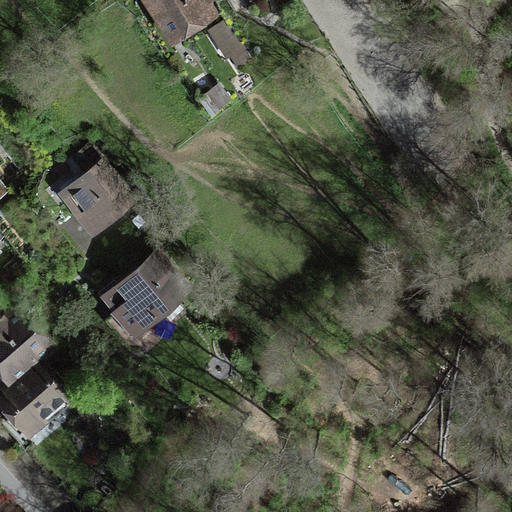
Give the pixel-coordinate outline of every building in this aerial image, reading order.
[(152,0),(174,33),(209,11),(202,0),(152,0)] [(212,23),(231,65),(250,57),(230,15),(212,23)] [(212,112),(228,99),(216,84),(200,97),(212,112)] [(84,205),(78,210),(92,227),(131,196),(102,161),(69,188),(84,205)] [(125,338),(136,329),(149,345),(171,327),(158,310),(183,286),(155,253),(110,289),(120,302),(120,309),(108,318),(125,338)] [(0,362),(8,373),(38,348),(42,353),(51,345),(19,307),(0,322),(0,362)] [(28,428),(71,393),(54,373),(50,376),(41,365),(32,372),(27,366),(0,387),(0,393),(15,412),(28,428)] [(57,483),(61,479),(24,435),(30,430),(28,428),(0,393),(0,408),(5,414),(0,419),(25,448),(27,446),(57,483)] [(81,503),(85,500),(65,476),(61,479),(81,503)]
